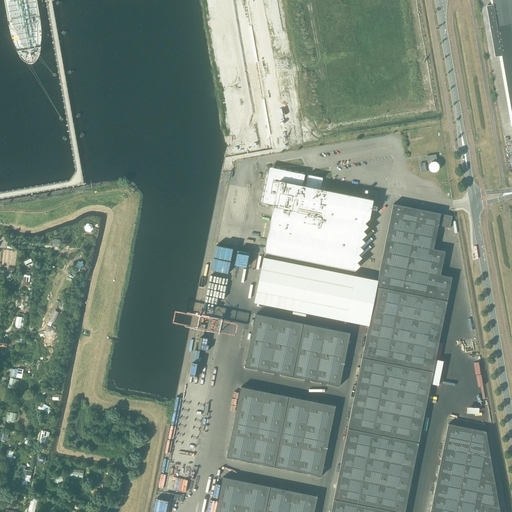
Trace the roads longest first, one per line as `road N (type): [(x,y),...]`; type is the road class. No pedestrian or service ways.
road 1 (unclassified): [(511,426),(473,201)]
road 2 (unclassified): [(473,201),(438,0)]
road 3 (track): [(137,511),(155,417),(103,402)]
